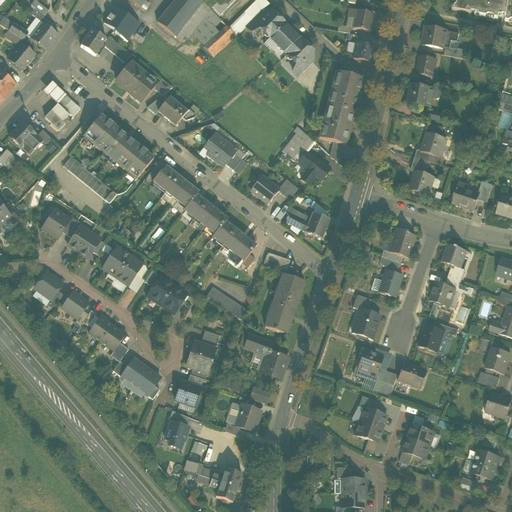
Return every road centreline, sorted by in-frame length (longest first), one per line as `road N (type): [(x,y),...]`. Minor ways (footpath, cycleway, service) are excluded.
road 1 (residential): [(58,55),(328,275)]
road 2 (secondary): [(146,511),(0,336)]
road 3 (tertiary): [(355,195),(402,0)]
road 4 (tertiary): [(281,417),(328,275)]
road 5 (residential): [(0,265),(53,265),(121,314)]
road 6 (residential): [(437,222),(397,340)]
road 7 (residential): [(499,510),(382,471)]
